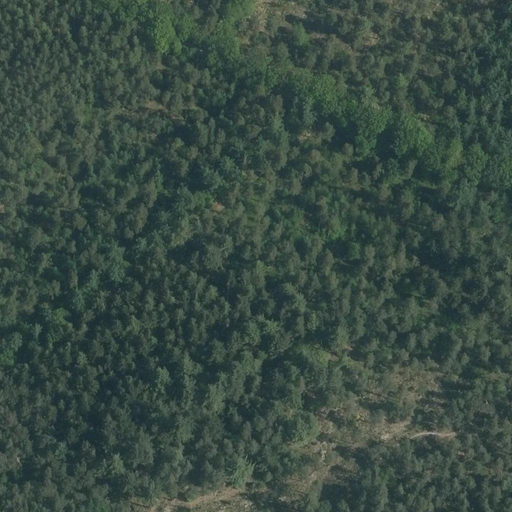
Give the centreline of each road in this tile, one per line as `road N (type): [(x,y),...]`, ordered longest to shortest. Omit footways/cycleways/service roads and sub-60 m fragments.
road 1 (track): [(90,0),(433,165),(511,190)]
road 2 (track): [(324,114),(0,393)]
road 3 (track): [(0,404),(92,511)]
